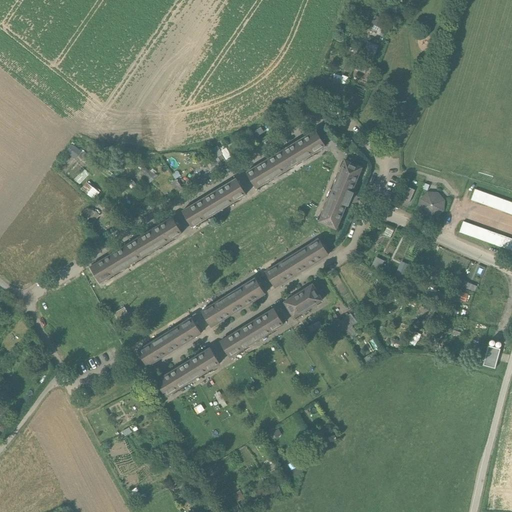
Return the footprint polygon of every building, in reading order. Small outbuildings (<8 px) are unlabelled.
[(261,129),(253,134),(257,139),(265,134),(261,129)] [(316,131),(246,173),(256,189),(325,147),(316,131)] [(70,143),(65,151),(75,158),(80,149),(70,143)] [(233,160),(226,149),(221,152),(221,153),(222,155),(228,164),(233,160)] [(222,155),(217,159),(222,167),(228,164),(222,155)] [(99,166),(87,156),(83,161),(95,171),(99,166)] [(345,160),(318,222),(336,229),(341,216),(344,211),(344,210),(346,204),(347,205),(348,204),(346,204),(347,202),(348,202),(349,201),(348,201),(348,199),(350,199),(349,198),(350,196),(351,196),(350,195),(351,193),(352,193),(351,192),(354,186),(357,180),(356,180),(362,168),(345,160)] [(155,177),(144,167),(140,171),(151,182),(155,177)] [(82,169),(72,180),(79,186),(89,174),(82,169)] [(141,178),(131,187),(134,191),(139,186),(144,181),(141,178)] [(236,179),(215,191),(206,197),(182,212),(192,228),(246,195),(236,179)] [(99,192),(86,181),(80,188),(93,199),(99,192)] [(181,190),(175,182),(171,185),(173,188),(176,193),(181,190)] [(408,188),(402,200),(409,203),(414,190),(408,188)] [(511,203),(474,190),(471,200),(511,215),(511,203)] [(437,195),(428,194),(421,200),(420,209),(426,216),(435,217),(442,211),(443,201),(437,195)] [(98,216),(90,208),(78,220),(83,224),(90,216),(94,220),(98,216)] [(172,218),(145,234),(117,251),(117,250),(117,251),(90,267),(100,283),(182,234),(172,218)] [(511,239),(463,222),(459,233),(511,251),(511,239)] [(318,238),(265,272),(275,288),(328,254),(318,238)] [(260,257),(251,263),(255,269),(264,264),(260,257)] [(486,269),(468,262),(464,271),(483,278),(486,269)] [(255,278),(201,311),(211,327),(264,294),(255,278)] [(506,283),(495,278),(493,284),(503,289),(506,283)] [(312,284),(283,302),(293,318),(322,300),(312,284)] [(467,293),(456,289),(454,297),(464,301),(467,293)] [(124,307),(114,314),(120,324),(131,317),(124,307)] [(273,308),(220,342),(230,358),(283,324),(273,308)] [(357,325),(350,315),(336,326),(336,327),(356,353),(366,345),(362,341),(359,343),(355,338),(358,336),(352,328),(357,325)] [(191,318),(137,351),(147,367),(171,352),(177,349),(201,334),(191,318)] [(404,342),(393,337),(389,346),(401,350),(404,342)] [(500,349),(488,346),(483,366),(495,369),(500,349)] [(210,348),(186,363),(180,366),(156,381),(166,397),(220,364),(210,348)] [(375,352),(370,355),(373,360),(378,357),(375,352)] [(236,501),(243,498),(235,482),(229,485),(236,501)]
